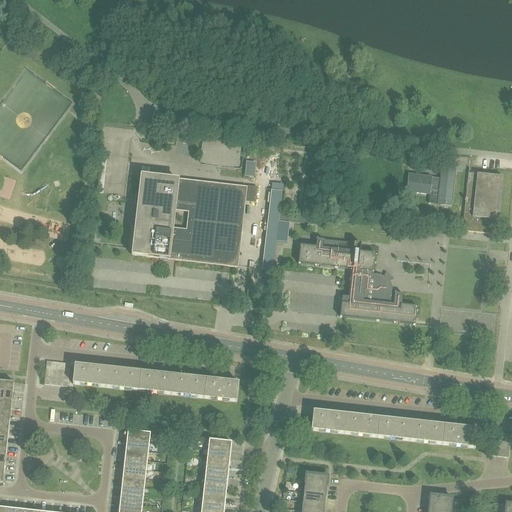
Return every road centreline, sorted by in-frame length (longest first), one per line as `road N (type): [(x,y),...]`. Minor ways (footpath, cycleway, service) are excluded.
road 1 (tertiary): [(294,357),(40,312)]
road 2 (residential): [(510,425),(285,398)]
road 3 (tertiary): [(511,396),(294,357)]
road 4 (residential): [(237,374),(36,350)]
road 5 (residential): [(103,504),(110,436),(27,427)]
